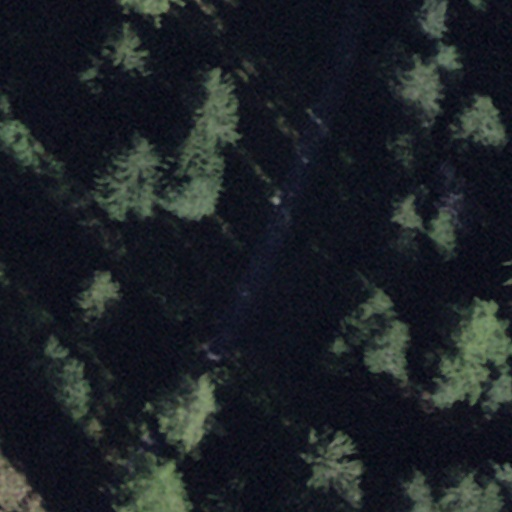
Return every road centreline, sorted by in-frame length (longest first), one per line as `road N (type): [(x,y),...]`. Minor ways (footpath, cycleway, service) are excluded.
road 1 (track): [(109,511),(169,425),(279,218)]
road 2 (track): [(359,0),(279,218)]
